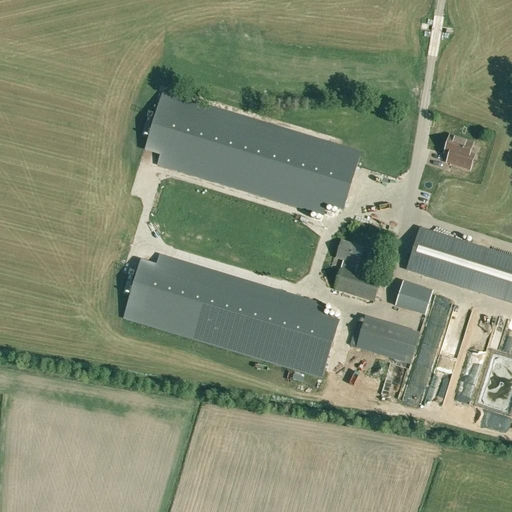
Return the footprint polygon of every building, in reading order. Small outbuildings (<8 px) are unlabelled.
[(182,105),(165,160),(331,212),(334,203),(350,208),(368,151),(352,146),(170,89),(167,100),(182,105)] [(447,163),(452,164),(470,170),(474,156),(470,154),(473,143),(450,136),(444,154),(449,156),(447,163)] [(408,270),(469,289),(481,249),(420,230),(408,270)] [(364,248),(342,242),(337,258),(344,261),(342,268),(350,270),(352,263),(359,265),(364,248)] [(511,258),(481,249),(469,289),(511,302),(511,258)] [(138,306),(135,318),(332,380),(350,322),(334,317),(337,307),(171,255),(154,311),(138,306)] [(350,270),(342,268),(335,290),(374,302),(381,280),(350,270)] [(404,282),(396,307),(425,316),(433,292),(404,282)] [(404,363),(413,331),(366,317),(356,348),(404,363)] [(495,348),(502,350),(508,325),(501,324),(495,348)]
